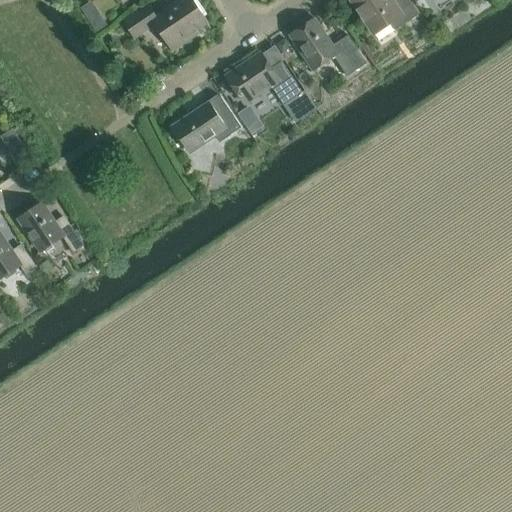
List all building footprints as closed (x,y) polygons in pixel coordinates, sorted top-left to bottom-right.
[(170,48),(207,23),(191,0),(183,0),(156,19),(148,7),(125,23),(135,38),(155,24),(170,48)] [(395,30),(418,15),(408,0),(349,0),(373,35),(390,24),(395,30)] [(99,15),(88,22),(96,34),(107,27),(99,15)] [(347,77),(367,64),(348,36),(333,46),(315,19),(289,36),(313,71),(334,57),(347,77)] [(285,40),(277,45),(283,54),(287,51),(288,45),(285,40)] [(302,93),(281,63),(271,69),(261,55),(226,78),(243,103),(270,86),(283,106),(302,93)] [(220,143),(241,129),(220,97),(174,128),(188,149),(202,140),(204,143),(215,136),(220,143)] [(250,108),(238,116),(245,126),(257,118),(250,108)] [(73,254),(84,246),(66,220),(56,226),(41,204),(19,219),(41,252),(62,238),(73,254)] [(26,276),(37,269),(23,249),(13,255),(0,235),(0,279),(19,266),(26,276)]
